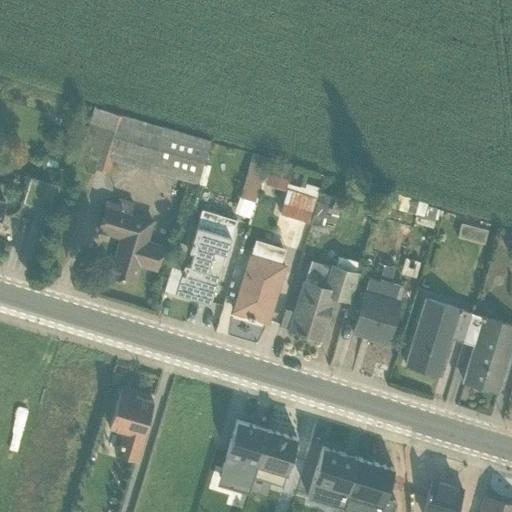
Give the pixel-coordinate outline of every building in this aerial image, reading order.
[(210,138),(90,106),(75,163),(108,171),(111,158),(196,181),(210,138)] [(234,212),(248,216),(266,156),(252,152),(234,212)] [(278,212),(310,222),(319,191),(300,186),(298,191),(286,187),(293,164),(273,158),(265,184),(285,190),(278,212)] [(48,209),(52,194),(58,195),(61,185),(29,176),(21,201),(48,209)] [(319,191),(310,222),(331,228),(341,196),(319,190),(319,191)] [(424,259),(440,207),(392,192),(388,205),(390,206),(387,214),(420,224),(417,237),(419,238),(413,255),(424,259)] [(132,280),(138,262),(154,267),(161,244),(148,240),(154,219),(130,211),(133,201),(118,197),(117,202),(106,199),(96,231),(120,238),(109,274),(132,280)] [(174,293),(208,304),(235,219),(201,208),(187,251),(192,252),(188,265),(183,264),(174,293)] [(348,227),(364,232),(371,214),(354,208),(348,227)] [(457,236),(483,242),(487,229),(460,222),(457,236)] [(253,317),(266,321),(284,263),(252,253),(234,311),(241,313),(247,315),(246,318),(253,319),(253,317)] [(303,332),(320,337),(324,323),(330,325),(338,298),(348,301),(358,270),(354,269),(357,260),(337,255),(334,263),(329,262),(328,264),(310,259),(304,279),(301,278),(286,327),(297,330),(297,332),(302,334),(303,332)] [(351,330),(386,340),(403,284),(369,273),(351,330)] [(404,362),(439,373),(450,337),(461,340),(470,311),(460,308),(460,307),(425,296),(404,362)] [(462,380),(496,390),(511,338),(511,322),(480,313),(480,314),(470,311),(461,340),(473,344),(462,380)] [(118,389),(107,425),(122,430),(115,453),(134,459),(143,434),(142,434),(152,400),(118,389)] [(218,476),(249,486),(267,428),(236,418),(218,476)] [(268,480),(281,484),(295,436),(267,428),(249,486),(249,488),(264,493),(268,480)] [(307,495),(341,506),(356,456),(322,446),(307,495)] [(341,506),(339,511),(340,511),(389,511),(393,500),(384,497),(392,466),(356,456),(341,506)] [(453,511),(461,487),(431,478),(420,511),(453,511)] [(478,511),(511,511),(511,502),(484,494),(478,511)]
